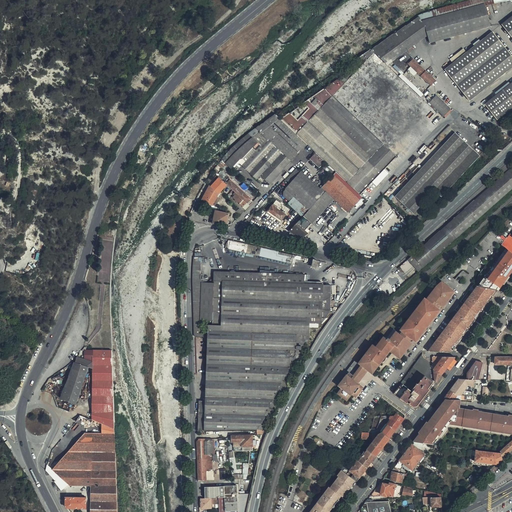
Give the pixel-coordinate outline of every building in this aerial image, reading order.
[(490,26),(483,0),(471,0),(422,14),(427,33),(429,43),(490,26)] [(427,33),(422,14),(390,36),(401,51),(427,33)] [(511,16),(502,25),(511,37),(511,16)] [(511,67),(511,56),(492,32),(445,70),(470,101),(511,67)] [(401,51),(390,36),(370,50),(385,63),(401,51)] [(385,63),(370,50),(350,63),(354,68),(281,119),(307,144),(310,147),(315,152),(325,161),(336,172),(360,194),(437,113),(385,63)] [(435,81),(413,59),(408,64),(421,76),(430,85),(435,81)] [(408,80),(406,82),(418,94),(420,92),(408,80)] [(497,120),(501,117),(502,116),(511,108),(511,82),(484,104),(497,120)] [(432,100),(431,99),(428,101),(445,117),(451,110),(436,96),(432,100)] [(281,119),(276,115),(266,122),(298,153),(307,144),(281,119)] [(298,153),(266,122),(249,134),(234,146),(230,151),(222,160),(231,168),(238,160),(240,158),(243,156),(247,160),(242,164),(260,182),(265,177),(271,183),(277,176),(276,176),(298,153)] [(474,162),(479,156),(455,132),(395,196),(413,213),(434,191),(441,197),(474,162)] [(492,141),(488,137),(482,142),(486,146),(492,141)] [(401,160),(413,147),(409,143),(397,156),(401,160)] [(325,161),(315,152),(309,159),(319,168),(321,166),(325,161)] [(332,176),(336,172),(325,161),(321,166),(332,176)] [(511,188),(511,167),(409,259),(419,271),(511,188)] [(290,184),(300,172),(297,168),(286,180),(290,184)] [(220,171),(216,175),(219,178),(227,184),(234,191),(249,205),(251,204),(248,201),(250,199),(228,179),(227,180),(225,177),(226,176),(220,171)] [(324,192),(320,189),(301,171),(300,172),(290,184),(285,189),(285,190),(284,192),(284,195),(290,201),(294,197),(304,207),(308,210),(324,192)] [(362,196),(360,194),(336,172),(332,176),(320,189),(324,192),(316,202),(324,209),(334,198),(348,211),(350,210),(360,198),(362,196)] [(229,177),(228,179),(250,199),(251,198),(229,177)] [(227,184),(219,178),(210,187),(218,194),(227,184)] [(210,187),(209,186),(202,200),(212,205),(218,194),(210,187)] [(230,196),(239,205),(240,204),(246,209),(249,205),(234,191),(230,196)] [(247,218),(237,229),(244,230),(250,220),(273,196),(271,193),(247,218)] [(185,212),(190,214),(190,213),(195,200),(192,199),(192,197),(188,195),(186,197),(188,198),(184,207),(186,207),(185,212)] [(288,204),(299,214),(300,213),(301,211),(301,210),(304,207),(294,197),(290,201),(288,204)] [(365,202),(360,198),(350,210),(354,214),(365,202)] [(284,204),(277,199),(269,211),(282,220),(289,209),(283,205),(284,204)] [(311,223),(324,209),(316,202),(303,216),(311,223)] [(300,213),(303,216),(308,210),(304,207),(301,210),(301,211),(300,213)] [(216,211),(213,223),(213,224),(226,226),(229,214),(216,211)] [(305,230),(311,223),(303,216),(297,223),(305,230)] [(252,232),(274,238),(276,233),(271,231),(269,231),(266,230),(261,229),(263,226),(257,223),(252,232)] [(305,230),(297,223),(289,231),(293,234),(296,231),(303,238),(308,233),(305,230)] [(502,245),(511,252),(511,237),(509,235),(502,245)] [(229,246),(226,245),(226,250),(228,250),(229,249),(252,254),(254,246),(230,241),(229,246)] [(254,246),(252,254),(292,264),(293,259),(300,260),(301,257),(254,246)] [(244,381),(289,383),(303,357),(305,354),(301,351),(305,345),(309,340),(310,323),(322,323),(330,311),(331,286),(323,285),(322,283),(321,282),(304,281),(304,275),(214,272),(214,283),(201,283),(200,257),(194,257),(193,285),(194,337),(202,337),(202,323),(212,323),(212,325),(208,325),(208,324),(204,324),(204,331),(208,331),(208,338),(245,339),(244,381)] [(507,288),(511,283),(510,282),(511,279),(511,264),(510,266),(508,264),(501,274),(494,285),(492,289),(498,290),(501,291),(505,290),(507,288)] [(358,363),(348,375),(346,374),(342,380),(338,385),(340,388),(338,391),(347,398),(350,394),(352,391),(354,393),(359,385),(356,383),(362,375),(367,369),(369,366),(372,368),(387,348),(389,350),(391,352),(393,349),(400,353),(412,337),(414,339),(452,289),(444,283),(440,287),(437,285),(430,294),(432,296),(430,299),(426,296),(421,303),(423,305),(409,323),(407,321),(404,319),(399,327),(400,328),(397,332),(395,330),(389,338),(387,337),(386,338),(383,336),(375,346),(372,344),(358,363)] [(460,309),(475,320),(497,291),(477,286),(460,309)] [(455,291),(452,289),(414,339),(417,341),(455,291)] [(421,303),(407,321),(409,323),(423,305),(421,303)] [(451,352),(475,320),(460,309),(432,346),(432,352),(451,352)] [(400,358),(414,339),(412,337),(400,353),(393,349),(391,352),(400,358)] [(206,380),(244,381),(245,339),(208,338),(206,380)] [(301,351),(305,354),(310,348),(305,345),(301,351)] [(372,373),(373,371),(389,350),(387,348),(372,368),(369,366),(367,369),(372,373)] [(93,418),(93,420),(114,420),(112,355),(112,351),(94,350),(93,363),(76,358),(62,398),(76,405),(90,369),(93,369),(93,412),(93,416),(93,418)] [(422,399),(430,389),(429,388),(433,382),(433,380),(431,379),(431,373),(424,373),(424,358),(421,356),(399,385),(401,386),(397,391),(402,395),(412,395),(422,399)] [(455,358),(455,357),(433,357),(432,358),(433,369),(441,376),(455,358)] [(346,374),(348,375),(358,363),(354,360),(350,365),(346,370),(340,378),(342,380),(346,374)] [(467,373),(466,379),(474,380),(478,380),(483,363),(476,361),(467,373)] [(436,382),(441,376),(433,369),(434,381),(436,382)] [(450,390),(457,395),(472,396),(473,392),(464,391),(468,385),(473,387),(474,380),(466,379),(460,379),(459,378),(450,390)] [(264,430),(277,405),(289,383),(244,381),(206,380),(205,401),(199,401),(198,431),(257,429),(258,429),(264,430)] [(361,387),(359,385),(354,393),(352,391),(350,394),(354,396),(361,387)] [(457,395),(450,390),(443,399),(445,399),(461,400),(471,401),(472,401),(472,396),(457,395)] [(337,393),(345,400),(347,398),(338,391),(337,393)] [(412,405),(418,404),(421,401),(410,401),(402,395),(397,391),(395,394),(407,403),(408,402),(412,405)] [(461,400),(445,399),(435,412),(435,423),(448,424),(468,428),(470,410),(460,408),(461,400)] [(495,432),(511,434),(511,415),(508,415),(508,416),(478,411),(478,410),(473,409),(473,410),(470,410),(468,428),(495,432)] [(404,419),(397,413),(394,416),(382,416),(381,419),(392,419),(388,425),(395,430),(404,419)] [(83,416),(78,421),(92,426),(93,420),(83,416)] [(381,419),(382,416),(374,416),(371,429),(376,430),(379,423),(381,419)] [(92,426),(92,433),(101,433),(102,428),(114,429),(114,420),(93,420),(92,426)] [(428,422),(426,422),(418,432),(419,433),(413,441),(432,444),(448,424),(435,423),(428,422)] [(389,438),(395,430),(388,425),(383,430),(382,432),(389,438)] [(367,450),(376,456),(389,438),(382,432),(379,434),(367,450)] [(69,485),(90,485),(91,452),(92,433),(84,433),(52,469),(59,476),(54,482),(58,492),(67,483),(69,485)] [(243,435),(232,436),(232,443),(233,443),(237,443),(237,447),(243,447),(243,435)] [(251,446),(251,450),(253,450),(252,446),(252,440),(252,435),(243,435),(243,447),(251,446)] [(198,480),(198,481),(207,480),(206,471),(213,471),(213,439),(196,439),(198,480)] [(502,459),(511,449),(507,444),(500,451),(501,453),(502,459)] [(424,454),(411,445),(398,462),(403,466),(411,471),(424,454)] [(362,456),(371,462),(376,456),(367,450),(362,456)] [(470,461),(491,463),(493,452),(471,450),(470,461)] [(90,511),(116,511),(115,451),(91,452),(90,485),(90,511)] [(497,464),(502,459),(501,453),(493,452),(491,463),(497,464)] [(357,460),(367,468),(370,463),(371,462),(362,456),(359,454),(356,459),(357,460)] [(353,473),(359,478),(362,475),(367,468),(357,460),(356,463),(352,467),(351,467),(349,470),(353,473)] [(403,474),(392,471),(390,483),(401,485),(403,476),(403,474)] [(353,487),(357,482),(356,482),(350,477),(345,473),(340,474),(338,476),(339,477),(331,488),(329,487),(310,511),(331,511),(330,511),(341,496),(342,497),(345,493),(346,494),(352,486),(353,487)] [(356,482),(359,478),(353,473),(350,477),(356,482)] [(475,479),(472,475),(467,480),(470,483),(475,479)] [(396,485),(389,484),(389,486),(383,485),(381,493),(380,496),(388,498),(388,497),(392,498),(393,497),(396,487),(396,485)] [(244,511),(248,494),(240,494),(240,491),(239,491),(239,485),(205,487),(205,498),(219,497),(219,511),(244,511)] [(344,498),(353,487),(352,486),(346,494),(345,493),(342,497),(344,498)] [(63,499),(67,508),(86,508),(86,498),(64,497),(63,499)] [(431,498),(431,497),(422,497),(423,504),(430,504),(430,501),(432,501),(432,508),(441,507),(440,498),(431,498)] [(217,499),(211,499),(201,499),(201,509),(211,508),(211,503),(218,503),(217,499)] [(390,511),(388,501),(366,502),(367,508),(367,511),(390,511)]
